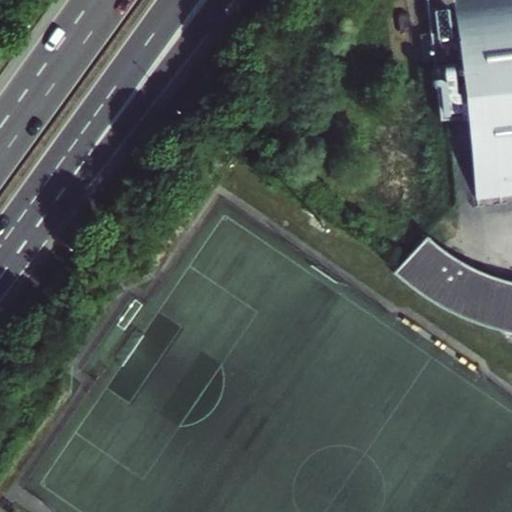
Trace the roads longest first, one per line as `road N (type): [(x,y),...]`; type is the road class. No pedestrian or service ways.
road 1 (trunk): [(0,270),(222,0)]
road 2 (trunk): [(0,245),(177,0)]
road 3 (trunk): [(112,0),(10,142)]
road 4 (trunk): [(94,0),(10,142)]
